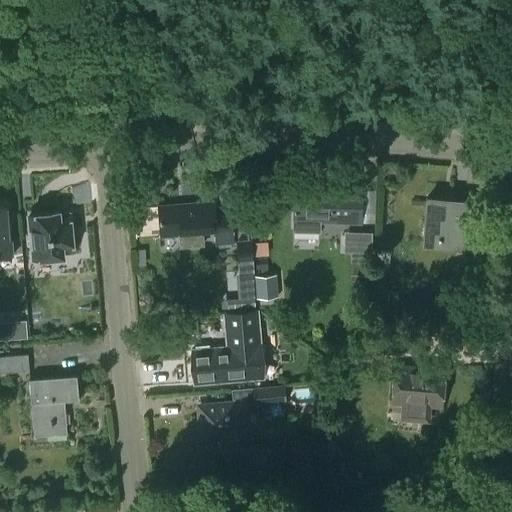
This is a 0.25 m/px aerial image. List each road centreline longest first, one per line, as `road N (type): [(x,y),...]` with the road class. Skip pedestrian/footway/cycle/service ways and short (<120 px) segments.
road 1 (residential): [(511,144),(320,135),(111,145)]
road 2 (residential): [(146,511),(111,145)]
road 3 (residential): [(498,511),(511,343)]
